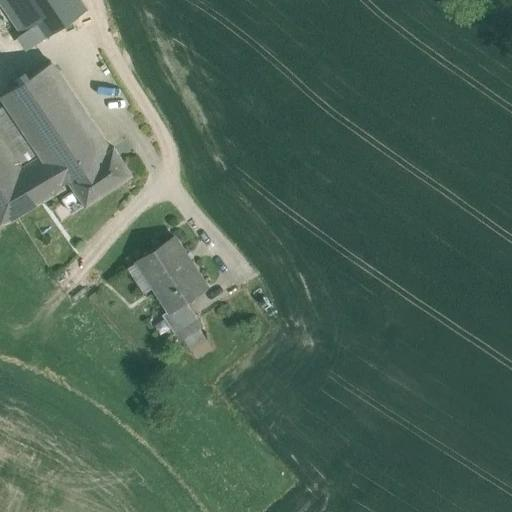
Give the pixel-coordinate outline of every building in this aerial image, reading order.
[(87,8),(81,0),(0,0),(22,33),(39,22),(48,35),(87,8)] [(39,22),(22,33),(18,35),(27,48),(48,35),(39,22)] [(104,139),(51,62),(2,94),(8,103),(44,156),(21,169),(0,138),(0,225),(67,186),(64,183),(70,179),(62,167),(104,139)] [(44,156),(8,103),(0,108),(0,138),(21,169),(44,156)] [(104,139),(62,167),(70,179),(76,188),(87,203),(132,173),(114,147),(111,149),(104,139)] [(87,203),(76,188),(62,198),(72,213),(87,203)] [(174,235),(137,259),(138,260),(155,286),(170,309),(171,310),(186,300),(207,287),(174,235)] [(155,286),(138,260),(128,266),(128,267),(145,292),(155,286)] [(186,300),(171,310),(170,309),(162,314),(174,332),(197,317),(186,300)]
